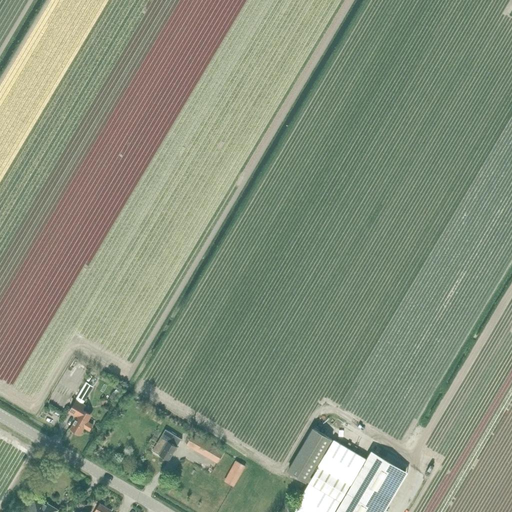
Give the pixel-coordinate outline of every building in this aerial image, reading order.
[(86,405),(83,403),(92,388),(86,385),(77,400),(76,399),(68,413),(75,417),(74,419),(75,420),(70,428),(81,435),(85,428),(90,431),(94,424),(88,421),(93,414),(84,408),(86,405)] [(112,391),(109,397),(114,400),(117,395),(112,391)] [(366,459),(314,428),(313,427),(287,471),(309,483),(294,510),(297,511),(384,511),(408,472),(371,450),(366,459)] [(182,439),(175,435),(165,429),(161,437),(153,451),(170,461),(177,447),(182,439)] [(193,434),(186,445),(217,463),(224,452),(193,434)] [(233,486),(244,465),(237,461),(225,482),(233,486)] [(57,511),(59,509),(34,494),(23,511),(57,511)] [(111,511),(112,510),(99,503),(94,511),(111,511)]
